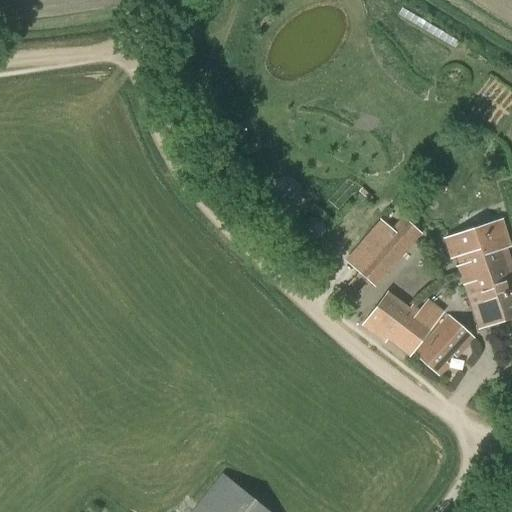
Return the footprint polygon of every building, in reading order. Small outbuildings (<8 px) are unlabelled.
[(228,145),(216,157),(233,174),(245,163),(228,145)] [(380,220),(344,261),(375,288),(421,235),(401,217),(391,229),(380,220)] [(457,266),(460,275),(462,273),(478,268),(479,273),(498,267),(494,253),(509,248),(500,221),(444,239),(451,259),(456,257),(459,266),(457,266)] [(462,273),(460,275),(478,329),(511,317),(511,272),(505,250),(509,248),(494,253),(498,267),(479,273),(478,268),(462,273)] [(362,327),(383,342),(407,310),(408,310),(388,294),(362,327)] [(407,310),(383,342),(405,360),(430,327),(408,310),(407,310)] [(452,355),(457,359),(474,340),(447,316),(412,354),(439,379),(451,366),(446,362),(452,355)] [(191,511),(268,511),(221,474),(191,511)]
